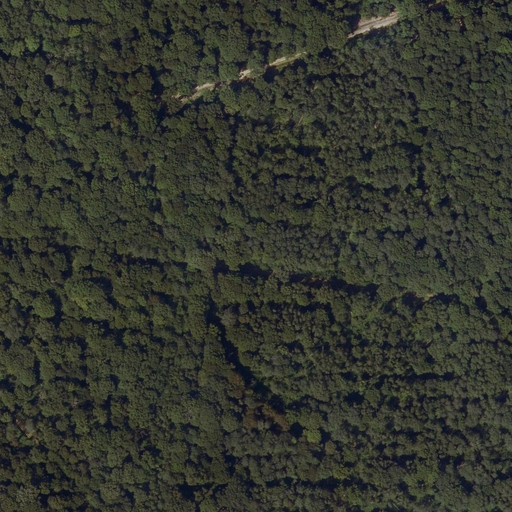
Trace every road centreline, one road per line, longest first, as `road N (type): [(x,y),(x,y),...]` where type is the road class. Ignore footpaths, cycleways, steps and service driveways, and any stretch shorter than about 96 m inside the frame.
road 1 (track): [(0,157),(449,0)]
road 2 (track): [(177,511),(242,73)]
